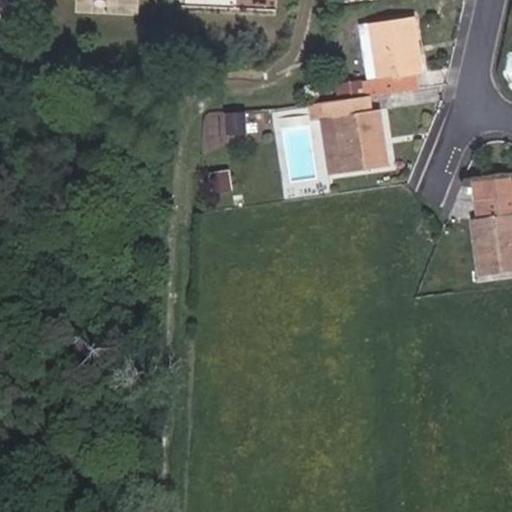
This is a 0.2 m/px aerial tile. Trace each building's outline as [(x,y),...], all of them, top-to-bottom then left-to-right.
[(424,74),(416,16),(371,23),(380,80),(362,82),(364,96),(371,95),(419,89),(417,75),(424,74)] [(364,96),(362,82),(338,85),(340,100),(364,96)] [(389,166),(381,109),(373,110),(371,95),(364,96),(340,100),(310,104),(313,119),(322,118),(331,175),(389,166)] [(248,133),(247,113),(227,113),(228,134),(248,133)] [(511,197),(511,182),(479,186),(482,202),(511,197)] [(511,197),(482,202),(484,219),(473,220),(480,274),(511,270),(511,197)]
